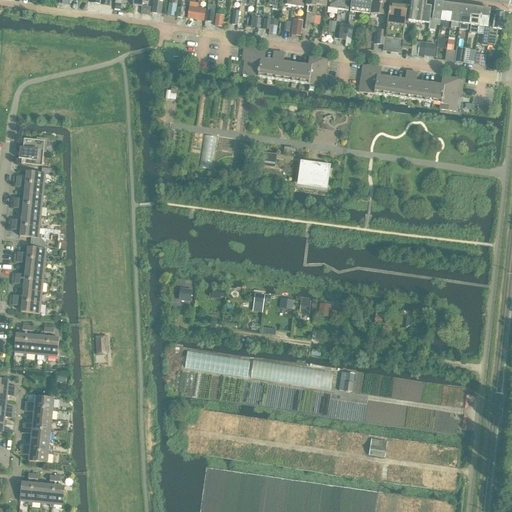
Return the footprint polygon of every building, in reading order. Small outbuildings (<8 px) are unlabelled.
[(178,0),(177,18),(184,19),(185,8),(182,8),(183,3),(182,1),(181,0),(178,0)] [(293,0),(293,7),(303,8),(304,0),(293,0)] [(309,7),(309,13),(307,13),(306,19),(305,29),(313,30),(314,20),(315,14),(317,0),(308,0),(308,7),(309,7)] [(317,0),(315,14),(317,6),(326,7),(326,0),(317,0)] [(328,0),(328,8),(338,9),(339,0),(328,0)] [(339,0),(338,9),(348,11),(349,0),(339,0)] [(351,0),(350,10),(349,16),(355,17),(356,11),(370,12),(371,0),(351,0)] [(371,0),(370,12),(370,14),(387,16),(389,4),(389,0),(371,0)] [(409,0),(407,21),(413,22),(415,22),(418,0),(409,0)] [(418,0),(415,22),(429,24),(430,12),(431,7),(426,6),(426,1),(418,0)] [(161,15),(163,3),(153,2),(152,13),(161,15)] [(430,12),(429,24),(428,29),(434,30),(435,26),(439,27),(440,21),(443,3),(434,2),(433,12),(430,12)] [(443,3),(440,21),(449,22),(451,4),(443,3)] [(175,17),(177,6),(169,4),(167,16),(175,17)] [(385,38),(384,46),(401,48),(403,37),(407,6),(390,4),(385,38)] [(454,5),(450,27),(459,28),(460,24),(462,6),(454,5)] [(459,28),(467,30),(471,7),(462,6),(460,24),(459,28)] [(142,7),(141,15),(149,16),(150,8),(142,7)] [(189,8),(188,19),(196,20),(197,9),(196,9),(189,8)] [(473,8),(470,26),(475,26),(473,38),(477,38),(479,27),(481,9),(473,8)] [(197,9),(196,20),(204,21),(205,11),(197,9)] [(481,9),(479,27),(484,28),(481,46),(487,46),(488,44),(489,34),(490,28),(488,27),(490,10),(481,9)] [(491,35),(489,34),(488,44),(495,45),(498,30),(501,30),(504,12),(495,11),(492,29),(491,35)] [(216,15),(214,26),(225,28),(225,23),(223,23),(224,16),(216,15)] [(301,37),(303,21),(293,20),(291,35),(301,37)] [(329,22),(327,31),(335,33),(336,23),(329,22)] [(339,39),(346,40),(348,25),(341,24),(339,39)] [(403,37),(401,48),(411,50),(412,44),(408,43),(408,38),(403,37)] [(438,39),(437,48),(446,50),(448,40),(438,39)] [(448,40),(446,50),(453,51),(455,41),(448,40)] [(418,57),(424,58),(425,58),(425,57),(426,44),(420,43),(418,57)] [(426,44),(425,57),(434,58),(436,45),(426,44)] [(245,61),(243,76),(261,78),(263,62),(265,52),(265,51),(244,48),(242,61),(245,61)] [(446,51),(445,60),(454,62),(455,59),(456,52),(446,51)] [(284,54),(273,52),(271,64),(278,65),(283,65),(284,54)] [(475,55),(474,65),(484,66),(486,56),(475,55)] [(300,68),(298,84),(324,87),(327,61),(309,58),(308,65),(307,69),(300,68)] [(486,58),(485,66),(494,67),(495,60),(486,58)] [(263,62),(261,78),(268,79),(271,64),(263,62)] [(268,79),(276,80),(278,65),(271,64),(268,79)] [(276,80),(283,82),(285,66),(283,65),(278,65),(276,80)] [(285,66),(283,82),(290,83),(293,67),(285,66)] [(359,93),(377,95),(380,79),(381,69),(381,68),(363,66),(359,93)] [(293,67),(290,83),(298,84),(300,68),(293,67)] [(441,88),(438,104),(440,104),(439,110),(456,113),(458,99),(460,99),(463,80),(442,77),(442,78),(441,88)] [(380,79),(377,95),(385,97),(387,81),(380,79)] [(387,81),(385,97),(393,98),(395,82),(387,81)] [(395,82),(393,98),(400,99),(402,83),(395,82)] [(402,83),(400,99),(408,100),(410,84),(402,83)] [(410,84),(408,100),(415,101),(418,85),(410,84)] [(418,85),(415,101),(423,102),(425,86),(418,85)] [(326,86),(325,93),(332,94),(333,88),(326,86)] [(425,86),(423,102),(431,103),(433,87),(425,86)] [(433,87),(431,103),(438,104),(441,88),(433,87)] [(21,165),(42,167),(43,152),(45,152),(47,140),(37,139),(37,141),(24,140),(23,149),(20,148),(19,159),(22,160),(21,165)] [(259,153),(257,166),(275,169),(277,155),(259,153)] [(330,166),(300,161),(300,164),(301,164),(298,183),(327,187),(330,168),(330,166)] [(26,172),(25,183),(47,185),(47,184),(44,183),(45,174),(26,172)] [(25,183),(24,194),(43,196),(44,187),(47,188),(47,185),(25,183)] [(24,194),(23,205),(44,207),(44,205),(42,205),(43,196),(24,194)] [(23,205),(22,215),(41,217),(42,209),(44,209),(44,207),(23,205)] [(22,215),(21,226),(40,228),(41,217),(22,215)] [(20,237),(31,238),(30,248),(45,250),(45,243),(41,239),(41,235),(44,236),(44,230),(39,230),(40,228),(21,226),(20,237)] [(28,248),(27,258),(48,261),(48,260),(46,259),(47,250),(45,250),(30,248),(28,248)] [(27,258),(26,269),(44,271),(45,263),(48,263),(48,261),(27,258)] [(26,269),(24,280),(46,282),(46,281),(43,281),(44,271),(26,269)] [(24,280),(23,291),(42,293),(43,284),(46,285),(46,282),(24,280)] [(180,289),(178,300),(191,302),(192,290),(180,289)] [(213,290),(212,299),(220,300),(221,291),(213,290)] [(23,291),(22,302),(43,304),(43,303),(41,302),(42,293),(23,291)] [(256,295),(255,303),(264,304),(265,296),(256,295)] [(280,299),(279,308),(294,310),(296,301),(280,299)] [(301,300),(299,313),(309,314),(311,301),(301,300)] [(22,302),(21,313),(40,315),(41,306),(43,306),(43,304),(22,302)] [(319,304),(318,316),(330,318),(332,305),(319,304)] [(376,311),(374,325),(382,326),(384,312),(376,311)] [(409,327),(423,328),(424,319),(411,317),(409,327)] [(14,354),(25,355),(27,336),(16,335),(14,354)] [(38,337),(27,336),(25,355),(36,356),(38,337)] [(48,338),(38,337),(36,356),(46,357),(48,338)] [(96,337),(97,351),(107,351),(106,337),(96,337)] [(48,338),(46,357),(57,358),(59,339),(48,338)] [(339,391),(352,393),(354,374),(342,372),(339,391)] [(0,380),(0,390),(17,392),(17,388),(8,387),(9,382),(0,380)] [(0,390),(0,401),(7,403),(7,397),(16,398),(17,392),(0,390)] [(26,403),(25,407),(53,410),(54,400),(35,398),(35,403),(26,403)] [(0,401),(0,412),(15,414),(15,410),(6,409),(7,403),(0,401)] [(34,413),(33,419),(52,421),(53,410),(25,407),(25,413),(34,413)] [(15,414),(0,412),(0,423),(5,424),(5,419),(14,420),(15,414)] [(24,424),(23,429),(51,432),(52,421),(33,419),(33,425),(24,424)] [(4,430),(5,424),(0,423),(0,434),(12,436),(13,431),(4,430)] [(32,435),(31,441),(50,443),(51,432),(23,429),(23,434),(32,435)] [(385,458),(387,443),(371,440),(369,456),(385,458)] [(21,445),(21,451),(49,454),(50,443),(31,441),(30,446),(21,445)] [(29,462),(48,464),(49,454),(21,451),(20,455),(29,456),(29,462)] [(22,483),(20,501),(31,503),(33,484),(22,483)] [(33,484),(31,503),(42,504),(43,485),(33,484)] [(43,485),(42,504),(52,505),(54,486),(43,485)] [(54,486),(52,505),(63,506),(65,488),(54,486)]
